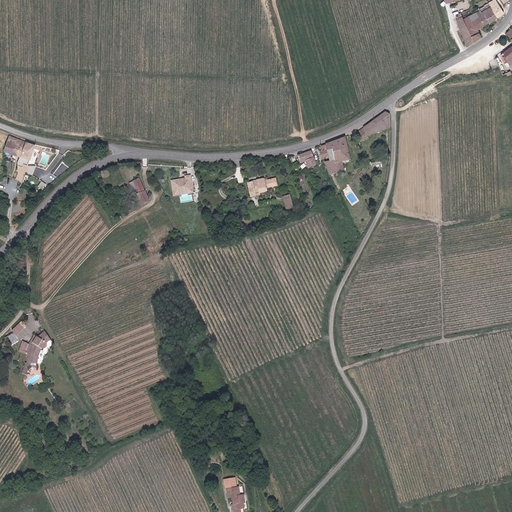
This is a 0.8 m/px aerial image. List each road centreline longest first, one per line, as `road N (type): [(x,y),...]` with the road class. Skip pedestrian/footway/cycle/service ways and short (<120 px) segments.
road 1 (unclassified): [(390,100),(387,194),(332,316),(337,361),(364,410),(365,429),(297,511)]
road 2 (tertiary): [(390,100),(335,133),(285,149),(127,154)]
road 3 (tertiary): [(127,154),(69,182),(0,251)]
road 4 (tertiary): [(511,11),(490,38),(390,100)]
road 5 (unclassified): [(0,124),(127,154)]
